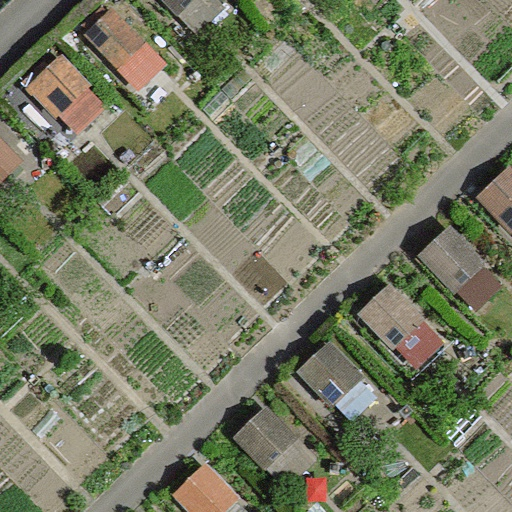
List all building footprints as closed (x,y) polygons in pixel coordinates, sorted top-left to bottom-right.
[(6,132),(0,135),(0,193),(32,172),(6,132)] [(511,219),(511,175),(490,192),(511,219)] [(461,225),(430,256),(465,290),(496,259),(461,225)] [(398,337),(427,307),(402,284),(373,313),(398,337)] [(313,369),(343,403),(375,374),(345,340),(313,369)] [(247,433),(271,460),(299,436),(275,408),(247,433)] [(215,460),(181,494),(198,511),(228,511),(248,493),(215,460)]
